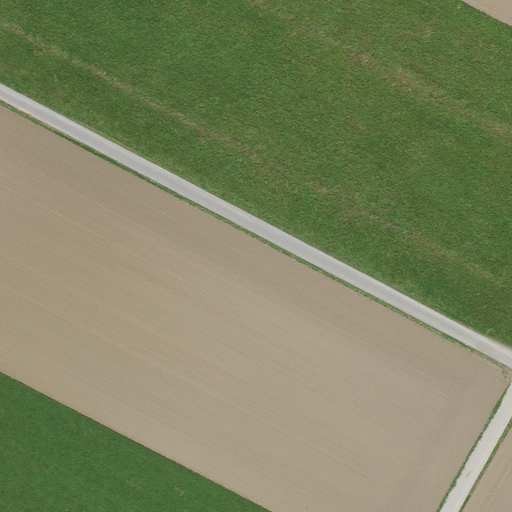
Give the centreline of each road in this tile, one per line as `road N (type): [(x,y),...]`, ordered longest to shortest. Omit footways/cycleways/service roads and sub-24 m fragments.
road 1 (track): [(511,357),(0,89)]
road 2 (track): [(447,511),(511,399)]
